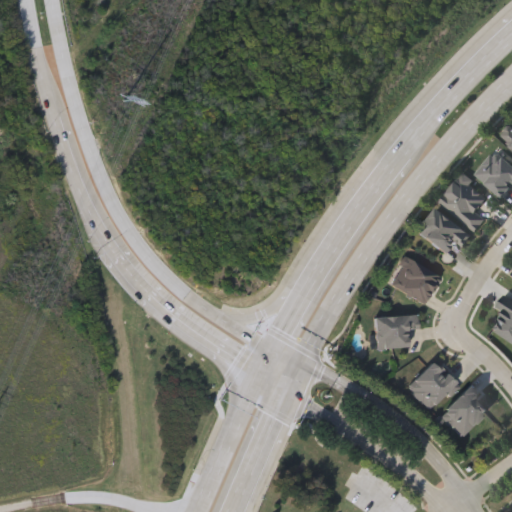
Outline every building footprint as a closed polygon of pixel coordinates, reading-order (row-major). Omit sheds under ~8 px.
[(477,212),(486,219),(477,231),(441,204),(461,178),(488,198),(477,212)] [(419,233),(438,209),(472,236),(463,248),(454,240),(444,253),(419,233)] [(426,304),(389,284),(404,257),(440,277),(426,304)] [(511,342),(488,327),(510,292),(511,293),(511,342)] [(374,317),(418,315),(418,330),(408,330),(409,348),(375,349),(374,317)]
